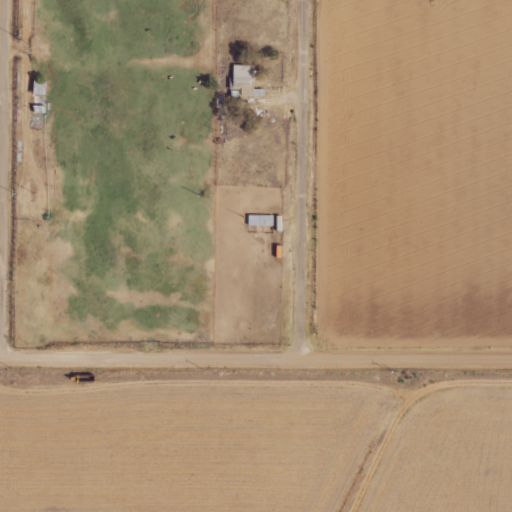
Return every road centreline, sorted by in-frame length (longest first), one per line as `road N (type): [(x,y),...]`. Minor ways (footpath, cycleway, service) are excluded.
road 1 (residential): [(511,360),(0,355)]
road 2 (residential): [(298,358),(303,0)]
road 3 (residential): [(0,274),(3,0)]
